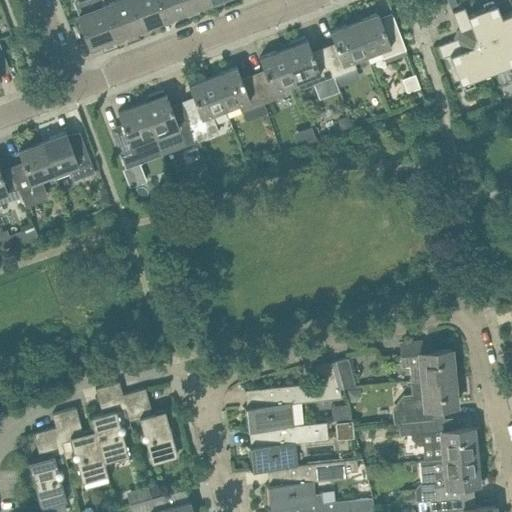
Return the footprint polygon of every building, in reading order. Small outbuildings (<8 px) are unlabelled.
[(139,28),(127,0),(115,0),(102,5),(114,37),(139,28)] [(163,19),(155,0),(127,0),(139,28),(163,19)] [(187,10),(183,0),(155,0),(163,19),(187,10)] [(211,0),(183,0),(187,10),(211,0)] [(496,3),(467,14),(476,38),(483,41),(511,29),(511,11),(501,16),(496,3)] [(102,5),(96,8),(77,15),(89,47),(114,37),(102,5)] [(459,30),(456,38),(437,45),(442,57),(449,54),(472,45),(480,48),(483,41),(476,38),(467,14),(464,7),(452,12),(459,30)] [(395,24),(384,28),(378,12),(354,21),(366,54),(380,49),(383,56),(404,48),(395,24)] [(354,21),(329,30),(336,47),(325,51),(333,75),(355,67),(353,59),(366,54),(354,21)] [(511,29),(483,41),(480,48),(489,72),(511,63),(511,29)] [(313,55),(307,39),(283,48),(296,80),(309,75),(312,83),(333,75),(325,51),(313,55)] [(0,69),(8,67),(0,44),(0,69)] [(472,45),(449,54),(460,83),(489,72),(480,48),(472,45)] [(283,48),(259,57),(265,74),(254,78),(263,101),(285,93),(282,85),(296,80),(283,48)] [(243,82),(236,65),(213,74),(225,107),(238,102),(241,110),(263,101),(254,78),(243,82)] [(188,84),(194,100),(183,105),(192,128),(197,140),(219,132),(211,112),(225,107),(213,74),(188,84)] [(413,74),(402,78),(408,92),(418,88),(413,74)] [(164,93),(163,89),(149,95),(150,98),(142,101),(154,134),(168,129),(175,148),(197,140),(192,128),(183,105),(172,109),(166,92),(164,93)] [(117,111),(124,127),(112,132),(122,156),(143,148),(140,139),(154,134),(142,101),(117,111)] [(68,137),(66,131),(42,139),(54,172),(68,167),(72,178),(75,178),(93,171),(79,133),(68,137)] [(17,149),(19,153),(23,165),(13,169),(22,194),(25,205),(48,196),(44,185),(41,178),(54,172),(42,139),(17,149)] [(0,169),(0,201),(22,194),(13,169),(2,174),(0,169)] [(443,349),(400,353),(401,366),(409,365),(410,381),(446,378),(453,377),(451,348),(443,349)] [(356,386),(353,376),(347,356),(335,360),(343,387),(356,386)] [(266,403),(248,405),(251,429),(269,427),(288,425),(292,424),(290,403),(342,398),(337,380),(332,361),(315,365),(316,381),(264,387),(264,388),(266,403)] [(403,395),(398,401),(398,409),(421,407),(424,407),(430,407),(436,406),(442,405),(456,404),(453,377),(446,378),(410,381),(412,394),(403,395)] [(95,387),(97,394),(102,412),(90,415),(93,428),(94,428),(103,461),(104,461),(127,454),(115,409),(125,406),(121,393),(122,393),(118,380),(95,387)] [(121,393),(125,406),(129,420),(139,417),(151,460),(176,453),(164,409),(152,412),(144,387),(122,393),(121,393)] [(355,400),(360,393),(359,388),(348,389),(349,401),(355,400)] [(52,413),(55,426),(59,440),(62,452),(66,465),(68,464),(66,457),(73,455),(80,480),(107,472),(104,461),(103,461),(94,428),(93,428),(82,431),(75,406),(52,413)] [(398,409),(390,410),(392,423),(399,422),(409,421),(422,420),(422,419),(421,407),(398,409)] [(409,421),(399,422),(400,435),(410,434),(415,433),(416,442),(418,444),(422,444),(424,459),(424,460),(467,455),(475,454),(474,443),(478,442),(479,426),(477,426),(477,427),(472,427),(464,427),(453,428),(452,429),(444,429),(443,418),(432,419),(422,419),(422,420),(409,421)] [(270,443),(252,445),(255,469),(265,468),(286,466),(286,465),(292,464),(292,463),(290,443),(328,440),(327,437),(326,421),(292,424),(288,425),(269,427),(270,443)] [(33,432),(40,457),(27,460),(40,505),(63,499),(55,468),(66,465),(62,452),(59,440),(55,426),(33,432)] [(416,487),(415,489),(416,500),(417,500),(430,499),(443,498),(442,486),(472,483),(478,482),(482,481),(483,482),(484,482),(480,466),(476,466),(475,454),(467,455),(424,460),(424,459),(419,459),(421,482),(416,487)] [(271,483),(269,483),(271,507),(273,507),(290,505),(310,504),(310,502),(322,501),(321,491),(309,492),(308,481),(345,478),(345,471),(358,470),(357,457),(344,458),(292,463),(292,464),(286,465),(286,466),(288,481),(271,483)] [(125,491),(129,504),(150,498),(146,485),(125,491)] [(403,490),(400,492),(401,502),(416,500),(415,489),(403,490)] [(129,504),(131,511),(192,511),(189,500),(167,506),(164,494),(150,498),(129,504)] [(364,511),(365,511),(375,509),(373,496),(323,501),(322,501),(310,502),(310,504),(290,505),(291,511),(364,511)] [(443,498),(430,499),(431,511),(441,510),(440,511),(494,511),(494,505),(486,506),(458,508),(457,496),(443,498)]
